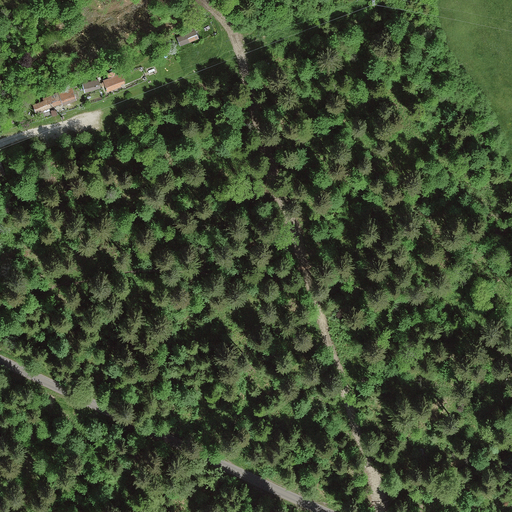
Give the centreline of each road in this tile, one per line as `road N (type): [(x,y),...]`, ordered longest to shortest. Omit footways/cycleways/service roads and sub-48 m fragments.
road 1 (track): [(378,511),(241,50),(205,0)]
road 2 (unclassified): [(324,511),(0,360)]
